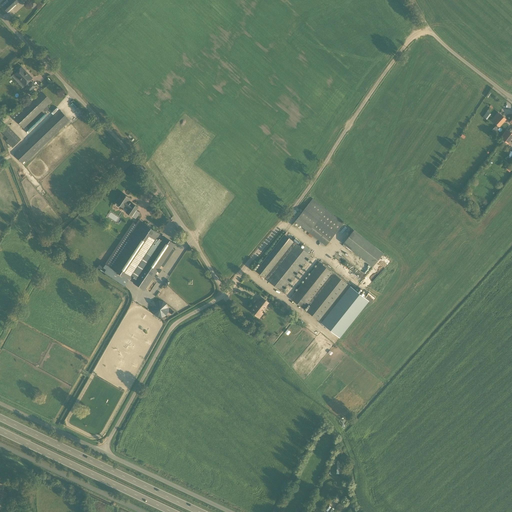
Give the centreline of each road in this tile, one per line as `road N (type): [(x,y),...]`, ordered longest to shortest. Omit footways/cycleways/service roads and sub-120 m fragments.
road 1 (unclassified): [(102,452),(171,331),(223,290),(131,155),(0,16)]
road 2 (track): [(223,290),(429,26)]
road 3 (primary): [(200,511),(0,417)]
road 4 (primary): [(0,431),(170,511)]
road 5 (unclassified): [(140,511),(0,446)]
road 6 (unclassified): [(511,98),(438,40),(412,0)]
road 7 (unclassified): [(229,511),(102,452)]
